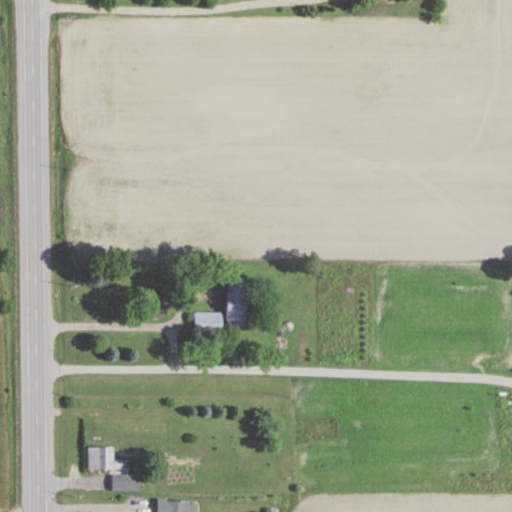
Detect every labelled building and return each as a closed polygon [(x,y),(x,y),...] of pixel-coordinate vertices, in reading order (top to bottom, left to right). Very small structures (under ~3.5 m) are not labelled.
[(243,279),(224,279),(224,327),(243,327),(243,279)] [(221,313),(193,313),(193,331),(221,331),(221,313)] [(113,448),(87,448),(87,471),(122,471),(122,460),(113,460),(113,448)] [(110,493),(140,493),(140,476),(110,476),(110,493)] [(194,511),(194,502),(156,502),(155,511),(194,511)]
